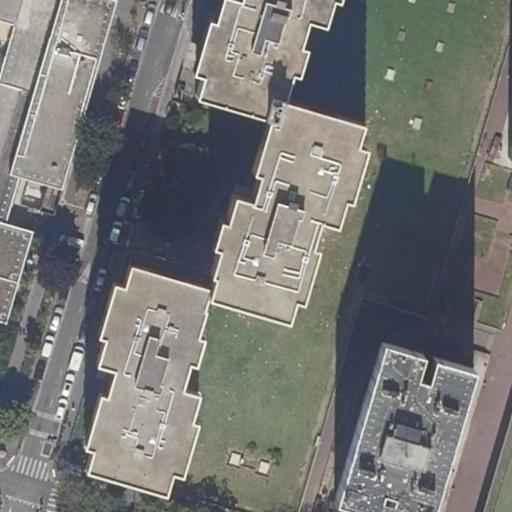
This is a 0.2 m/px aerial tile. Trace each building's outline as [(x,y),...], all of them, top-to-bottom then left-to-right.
[(19,180),(62,193),(121,2),(115,0),(0,0),(0,21),(16,26),(1,82),(0,81),(0,323),(4,325),(31,233),(6,226),(19,180)] [(122,285),(118,284),(101,338),(102,338),(96,364),(112,369),(104,395),(98,394),(82,446),(89,448),(82,469),(162,493),(163,491),(234,511),(297,511),(363,297),(429,316),(511,37),(511,0),(219,0),(215,19),(208,17),(192,71),(200,74),(194,97),(268,116),(253,170),(258,172),(251,199),(234,195),(226,221),(218,220),(210,247),(218,249),(210,275),(133,253),(122,285)] [(101,338),(118,284),(111,282),(96,336),(101,338)] [(366,511),(431,511),(475,369),(383,342),(364,404),(334,502),(366,511)] [(511,511),(511,413),(482,511),(511,511)]
